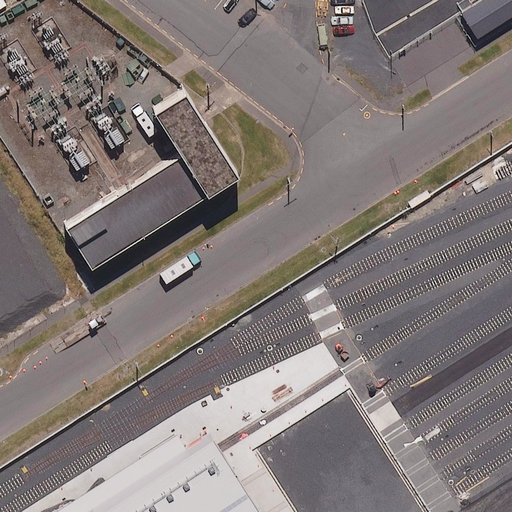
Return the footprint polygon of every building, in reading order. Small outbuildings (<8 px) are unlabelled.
[(511,0),(480,0),(456,15),(472,41),(511,15),(511,0)] [(238,177),(186,94),(155,113),(182,157),(66,229),(91,269),(238,177)] [(511,353),(511,311),(493,323),(511,353)] [(251,349),(246,339),(225,350),(230,360),(251,349)] [(258,511),(241,483),(219,449),(212,439),(95,511),(258,511)]
